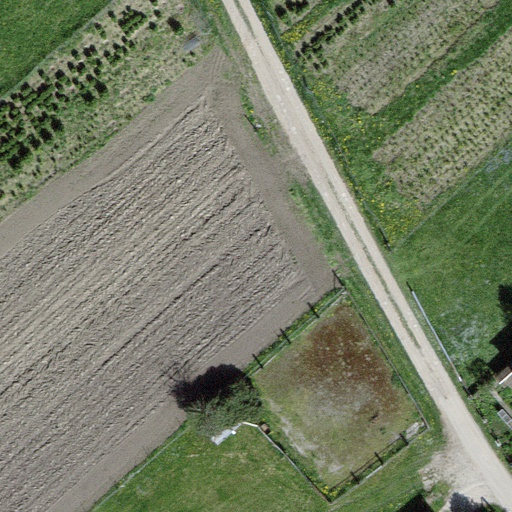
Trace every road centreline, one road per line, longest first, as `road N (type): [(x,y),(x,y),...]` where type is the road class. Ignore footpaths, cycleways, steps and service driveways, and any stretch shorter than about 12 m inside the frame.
road 1 (track): [(235,0),(446,396)]
road 2 (unclassified): [(446,396),(511,503)]
